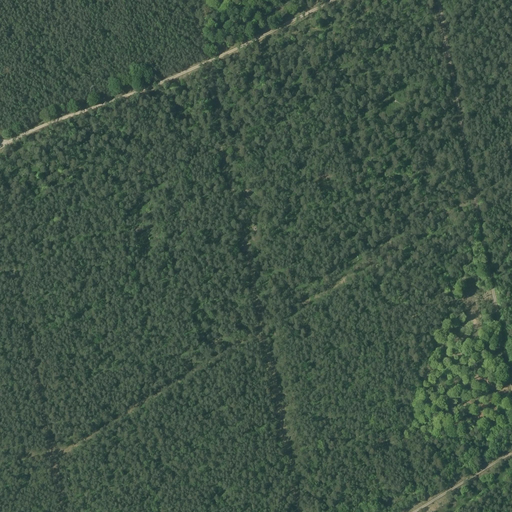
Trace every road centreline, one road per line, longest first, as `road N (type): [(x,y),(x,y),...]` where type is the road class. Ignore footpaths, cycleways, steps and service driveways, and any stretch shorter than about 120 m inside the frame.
road 1 (track): [(511,390),(435,0)]
road 2 (track): [(335,0),(0,150)]
